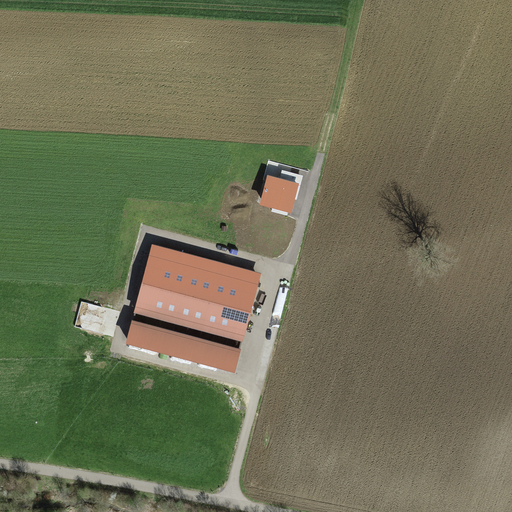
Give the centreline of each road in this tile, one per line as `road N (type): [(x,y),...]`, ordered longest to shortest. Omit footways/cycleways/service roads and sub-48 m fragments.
road 1 (track): [(230,502),(331,124)]
road 2 (track): [(0,465),(291,511)]
